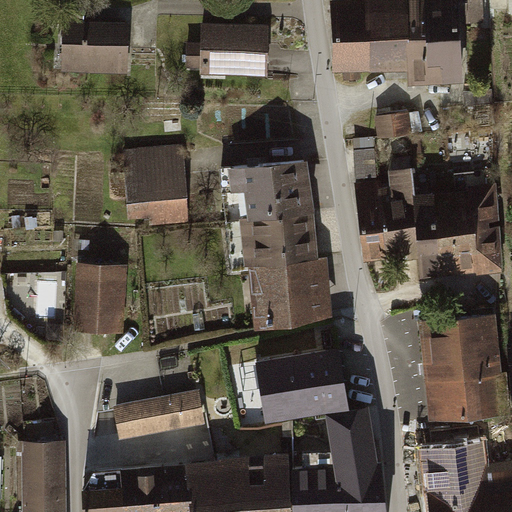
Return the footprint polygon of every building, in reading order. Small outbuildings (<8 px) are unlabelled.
[(366,0),(367,2),(330,2),(330,71),(407,71),(405,0),(366,0)] [(405,0),(407,71),(408,88),(461,86),(460,24),(486,24),(485,0),(405,0)] [(125,73),(127,18),(62,15),(59,70),(125,73)] [(269,21),(203,16),(199,71),(265,76),(269,21)] [(410,113),(376,117),(380,142),(413,138),(410,113)] [(184,143),(123,148),(128,226),(190,222),(184,143)] [(309,158),(228,166),(237,266),(250,265),(253,330),(331,318),(328,258),(317,258),(309,158)] [(388,184),(358,188),(366,263),(413,258),(416,281),(504,271),(494,188),(417,197),(414,168),(387,171),(388,184)] [(124,268),(75,265),(72,331),(120,333),(124,268)] [(40,282),(42,317),(67,316),(65,281),(40,282)] [(494,312),(418,322),(430,418),(506,408),(494,312)] [(511,341),(502,342),(511,426),(511,341)] [(278,350),(194,364),(198,391),(204,428),(289,414),(278,350)] [(198,391),(112,406),(118,443),(204,428),(198,391)] [(375,511),(368,402),(321,406),(323,424),(288,426),(290,453),(294,511),(375,511)] [(65,511),(64,440),(23,441),(24,511),(65,511)] [(499,440),(422,450),(429,511),(511,511),(511,459),(502,461),(499,440)] [(294,511),(290,453),(83,467),(86,511),(294,511)]
